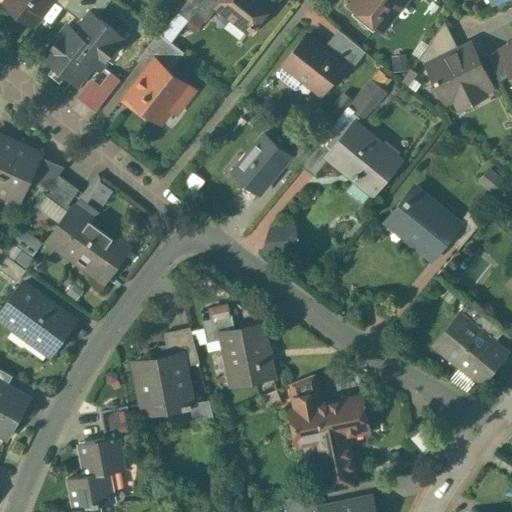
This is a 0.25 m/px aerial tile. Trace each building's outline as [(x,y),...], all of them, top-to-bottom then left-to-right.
[(12,0),(9,6),(32,24),(50,0),(12,0)] [(186,0),(177,12),(188,20),(194,12),(203,0),(186,0)] [(203,0),(194,12),(205,21),(217,6),(216,5),(220,0),(203,0)] [(271,5),(265,0),(220,0),(216,5),(217,6),(249,32),(271,5)] [(354,0),(351,5),(377,26),(397,0),(400,0),(403,1),(403,0),(354,0)] [(74,29),(68,25),(43,55),(77,82),(92,63),(98,68),(116,46),(110,41),(117,32),(89,10),(74,29)] [(444,20),(417,58),(427,65),(458,49),(444,20)] [(365,51),(338,28),(323,48),(343,64),(336,73),(343,79),(365,51)] [(184,52),(158,31),(136,59),(147,68),(155,59),(169,70),(184,52)] [(323,48),(306,35),(284,63),(285,64),(305,80),(321,92),(336,73),(343,64),(323,48)] [(511,43),(500,50),(511,74),(511,76),(511,43)] [(458,49),(427,65),(435,81),(433,87),(436,95),(443,97),(445,101),(471,88),(474,95),(491,86),(476,56),(471,59),(465,46),(458,49)] [(500,50),(488,55),(499,79),(511,74),(500,50)] [(169,70),(155,59),(147,68),(127,94),(134,100),(130,105),(144,116),(148,111),(160,120),(177,99),(181,103),(193,89),(169,70)] [(104,62),(93,75),(78,93),(96,109),(123,78),(104,62)] [(305,80),(285,64),(278,72),(279,77),(294,89),(298,88),(305,80)] [(362,115),(389,94),(377,78),(349,98),(362,115)] [(400,158),(355,121),(332,149),(327,155),(328,156),(352,176),(351,178),(354,180),(358,175),(374,189),(400,158)] [(289,154),(263,133),(247,153),(252,157),(238,174),(259,191),(283,162),(290,154),(289,154)] [(0,178),(16,144),(0,137),(0,178)] [(311,149),(300,163),(313,174),(328,156),(327,155),(332,149),(320,139),(311,149)] [(299,140),(289,154),(290,154),(283,162),(294,171),(300,163),(311,149),(299,140)] [(39,155),(16,144),(0,178),(0,190),(19,199),(29,179),(39,157),(39,155)] [(52,163),(39,157),(29,179),(42,185),(52,163)] [(478,176),(495,190),(511,171),(494,157),(478,176)] [(78,188),(59,174),(44,193),(64,208),(78,188)] [(458,221),(415,185),(390,215),(411,233),(407,238),(424,252),(441,232),(448,237),(460,222),(458,221)] [(128,246),(72,206),(47,241),(64,253),(65,252),(104,280),(128,246)] [(460,222),(448,237),(459,246),(480,221),(468,210),(458,221),(460,222)] [(26,263),(44,241),(23,224),(5,246),(26,263)] [(25,269),(0,250),(0,268),(16,281),(25,269)] [(74,320),(22,282),(0,311),(0,316),(50,353),(74,320)] [(502,331),(466,301),(455,313),(462,319),(464,318),(493,342),(502,331)] [(231,313),(202,319),(205,336),(221,333),(221,331),(235,329),(231,313)] [(493,342),(464,318),(462,319),(443,343),(471,366),(468,370),(481,381),(505,351),(493,342)] [(235,329),(221,331),(221,333),(231,383),(272,374),(262,323),(235,329)] [(189,326),(164,331),(168,355),(183,352),(185,364),(199,362),(189,326)] [(168,355),(132,362),(143,415),(144,415),(144,411),(182,404),(183,407),(208,402),(212,417),(213,417),(208,399),(192,402),(185,364),(183,352),(168,355)] [(313,374),(291,383),(296,408),(319,404),(313,374)] [(27,397),(0,381),(0,432),(6,436),(27,397)] [(265,391),(268,405),(282,403),(279,388),(265,391)] [(296,408),(292,409),(295,423),(294,423),(298,443),(318,439),(328,489),(355,483),(345,433),(367,429),(360,395),(319,404),(296,408)] [(127,405),(100,410),(105,437),(119,434),(119,436),(132,433),(127,405)] [(105,437),(84,441),(90,473),(67,477),(73,508),(99,504),(115,500),(109,471),(125,468),(119,436),(119,434),(105,437)] [(315,491),(283,498),(286,511),(298,511),(318,508),(317,506),(318,506),(315,491)] [(318,506),(317,506),(318,508),(318,511),(376,511),(373,494),(318,506)]
